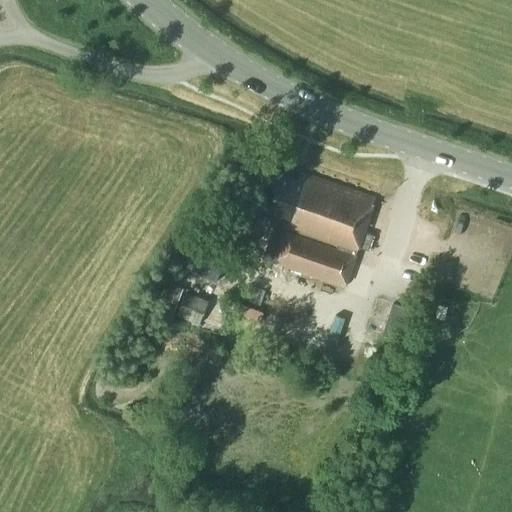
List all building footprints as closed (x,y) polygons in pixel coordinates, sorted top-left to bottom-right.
[(357,249),(357,247),(369,250),(374,234),(362,230),(373,195),(302,173),(300,179),(272,170),(259,213),(290,223),(289,228),(357,249)] [(287,232),(277,261),(345,285),(355,257),(287,232)] [(204,256),(200,268),(209,271),(213,259),(204,256)] [(200,325),(209,300),(185,292),(177,316),(200,325)] [(406,307),(393,303),(383,333),(396,337),(406,307)]
